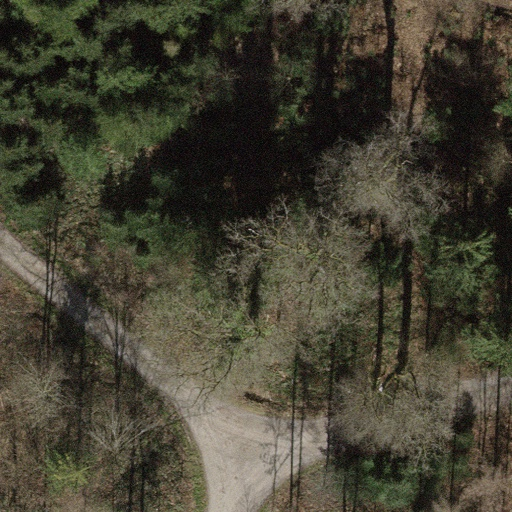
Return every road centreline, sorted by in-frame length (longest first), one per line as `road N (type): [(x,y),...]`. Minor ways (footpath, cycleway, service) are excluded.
road 1 (track): [(0,232),(252,465)]
road 2 (track): [(511,390),(252,465),(234,511)]
